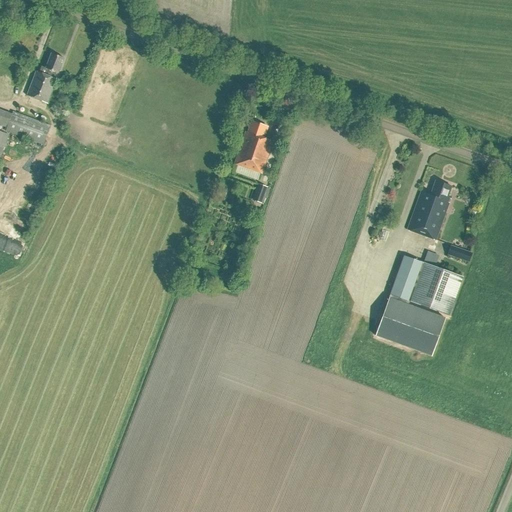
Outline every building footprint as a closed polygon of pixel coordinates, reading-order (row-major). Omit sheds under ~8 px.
[(63,59),(51,54),(45,69),(41,67),(39,73),(36,72),(26,96),(47,104),(56,80),(54,79),(55,74),(57,74),(63,59)] [(13,112),(12,114),(0,110),(0,125),(7,128),(5,131),(43,146),(50,126),(13,112)] [(267,128),(251,122),(247,133),(245,133),(234,164),(238,165),(235,173),(257,181),(260,173),(261,173),(272,142),(263,139),(267,128)] [(0,132),(0,158),(9,135),(0,132)] [(451,187),(435,181),(429,196),(420,192),(407,230),(435,240),(451,197),(448,196),(451,187)] [(251,201),(261,204),(262,201),(266,203),(270,189),(257,184),(251,201)] [(0,223),(5,225),(9,212),(0,209),(0,223)] [(450,246),(447,255),(469,262),(472,253),(450,246)] [(403,256),(389,295),(374,336),(431,357),(445,319),(408,305),(409,302),(449,316),(463,277),(403,256)]
